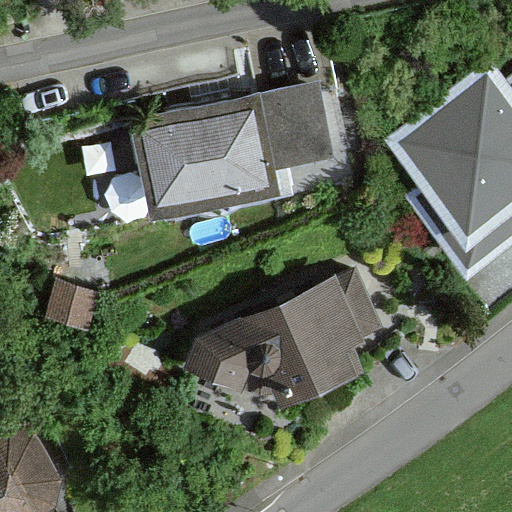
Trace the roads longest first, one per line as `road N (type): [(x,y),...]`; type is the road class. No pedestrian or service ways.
road 1 (residential): [(283,0),(0,60)]
road 2 (residential): [(511,354),(296,511)]
